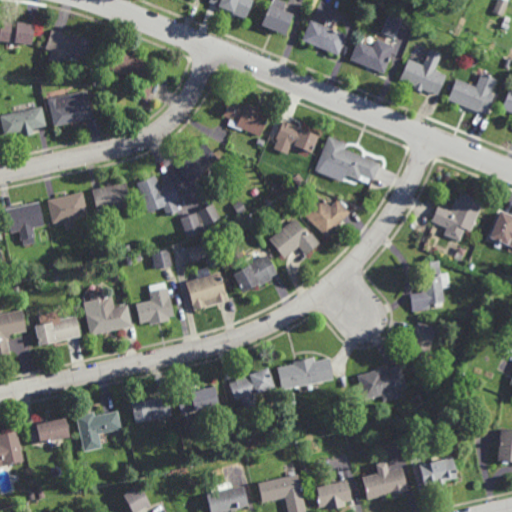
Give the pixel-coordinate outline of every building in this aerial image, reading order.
[(253,0),(245,19),(231,13),(232,12),(207,2),(207,0),(253,0)] [(285,33),(261,23),(270,0),(283,0),(286,1),(283,8),(294,12),(285,33)] [(508,0),(501,15),(491,10),(495,0),(508,0)] [(395,36),(382,31),(389,15),(402,21),(395,36)] [(505,27),(501,25),(505,15),(510,17),(505,27)] [(0,19),(16,21),(17,20),(35,22),(32,43),(0,39),(0,19)] [(339,54),(302,39),(311,19),(348,34),(339,54)] [(75,36),(76,34),(92,40),(85,60),(77,57),(74,67),(48,58),(51,49),(45,47),(51,28),(75,36)] [(391,53),(392,53),(385,73),(351,58),(358,39),(374,45),(377,37),(394,44),(391,53)] [(434,69),(445,74),(437,93),(430,90),(429,92),(421,88),(420,90),(412,87),(414,84),(398,77),(407,58),(421,64),(429,47),(441,52),(434,69)] [(146,100),(132,94),(134,89),(132,88),(136,79),(107,66),(114,48),(155,65),(149,81),(153,82),(146,100)] [(511,59),(508,67),(503,65),(506,57),(511,59)] [(106,76),(98,73),(101,66),(109,69),(106,76)] [(490,92),(493,93),(485,113),(478,110),(478,111),(446,99),(455,78),(475,86),(480,72),(496,79),(490,92)] [(511,112),(500,108),(508,88),(511,89),(511,112)] [(88,97),(89,96),(94,116),(54,126),(47,98),(86,89),(88,97)] [(245,105),(247,101),(261,107),(259,111),(269,115),(261,136),(243,128),(242,130),(227,125),(230,118),(223,116),(229,99),(245,105)] [(4,134),(0,114),(42,105),(46,125),(4,134)] [(313,152),(291,143),(289,150),(276,145),(279,139),(276,138),(283,120),(320,134),(313,152)] [(382,162),(375,179),(362,174),(360,179),(345,173),(343,179),(332,175),(335,168),(328,166),(325,173),(316,169),(321,156),(330,135),(349,143),(346,148),(382,162)] [(263,147),(257,144),(259,137),(265,140),(263,147)] [(190,182),(176,166),(205,142),(219,158),(190,182)] [(299,183),(294,176),(299,172),(304,178),(299,183)] [(161,187),(174,182),(182,201),(175,203),(178,211),(167,215),(163,206),(148,212),(136,182),(156,174),(161,187)] [(97,213),(91,189),(126,181),(132,205),(97,213)] [(53,222),(48,199),(82,190),(88,214),(53,222)] [(483,200),(471,231),(464,228),(459,240),(442,233),(444,227),(430,221),(437,205),(450,210),(455,197),(457,198),(461,191),(483,200)] [(332,204),(337,198),(351,212),(328,237),(303,213),(310,207),(305,203),(306,199),(309,196),(313,196),(317,200),(322,195),(332,204)] [(240,215),(233,204),(240,199),(247,209),(240,215)] [(271,210),(266,204),(272,199),(277,205),(271,210)] [(36,237),(34,237),(35,242),(24,245),(23,240),(21,240),(19,230),(11,232),(6,209),(40,201),(46,225),(34,227),(36,237)] [(207,225),(198,211),(212,202),(221,217),(207,225)] [(511,246),(488,236),(500,209),(511,214),(511,246)] [(188,237),(180,218),(196,213),(203,231),(188,237)] [(309,235),(313,232),(321,243),(307,255),(300,247),(285,258),(269,238),(296,218),(309,235)] [(192,262),(187,247),(204,242),(208,256),(192,262)] [(126,254),(124,246),(131,244),(133,252),(126,254)] [(464,255),(455,252),(458,246),(466,249),(464,255)] [(156,269),(152,253),(169,248),(173,265),(156,269)] [(136,261),(134,253),(140,252),(142,260),(136,261)] [(279,272),(272,276),(273,279),(260,286),(259,285),(243,293),(234,274),(250,265),(247,259),(257,254),(259,258),(269,253),(279,272)] [(127,264),(125,257),(132,256),(133,263),(127,264)] [(439,273),(447,271),(449,286),(443,287),(444,301),(429,303),(430,309),(411,311),(409,293),(421,292),(418,262),(438,260),(439,273)] [(52,271),(50,263),(57,261),(59,270),(52,271)] [(211,275),(221,271),(229,300),(194,311),(186,282),(199,278),(196,270),(208,267),(211,275)] [(150,326),(149,322),(141,324),(136,304),(152,300),(148,285),(166,280),(174,315),(169,317),(170,321),(150,326)] [(115,307),(128,304),(133,325),(91,335),(82,301),(90,300),(89,293),(110,287),(115,307)] [(0,354),(0,313),(22,309),(27,330),(10,334),(11,336),(7,337),(10,352),(0,354)] [(60,319),(75,315),(81,336),(40,346),(35,325),(41,323),(39,315),(58,311),(60,319)] [(426,359),(408,354),(416,322),(435,327),(426,359)] [(316,361),(330,358),(335,379),(283,389),(279,367),(296,364),(295,361),(315,356),(316,361)] [(408,389),(402,390),(403,397),(384,402),(382,395),(365,400),(358,375),(381,369),(382,371),(402,366),(408,389)] [(259,405),(245,410),(241,399),(235,401),(229,383),(234,381),(234,380),(269,367),(276,387),(255,395),(259,405)] [(221,413),(206,417),(205,410),(195,412),(195,411),(182,414),(177,394),(203,388),(203,389),(214,387),(221,413)] [(136,424),(131,404),(167,395),(172,415),(136,424)] [(433,410),(431,405),(439,401),(441,407),(433,410)] [(122,428),(99,433),(102,448),(84,452),(75,415),(94,411),(95,415),(118,410),(122,428)] [(32,445),(27,427),(66,418),(70,436),(32,445)] [(511,463),(497,462),(500,429),(511,430),(511,463)] [(4,465),(4,464),(0,464),(0,433),(17,430),(24,461),(4,465)] [(444,485),(435,487),(435,484),(422,487),(417,466),(451,458),(456,479),(443,482),(444,485)] [(393,497),(392,494),(368,499),(363,478),(404,468),(410,493),(393,497)] [(307,511),(288,511),(285,498),(263,503),(258,484),(299,475),(307,511)] [(346,507),(329,511),(327,507),(321,508),(316,488),(348,480),(353,500),(345,502),(346,507)] [(137,511),(132,511),(123,496),(140,486),(151,504),(137,511)] [(233,511),(211,511),(207,496),(244,487),(249,508),(233,511)] [(27,502),(25,491),(34,490),(35,500),(27,502)]
